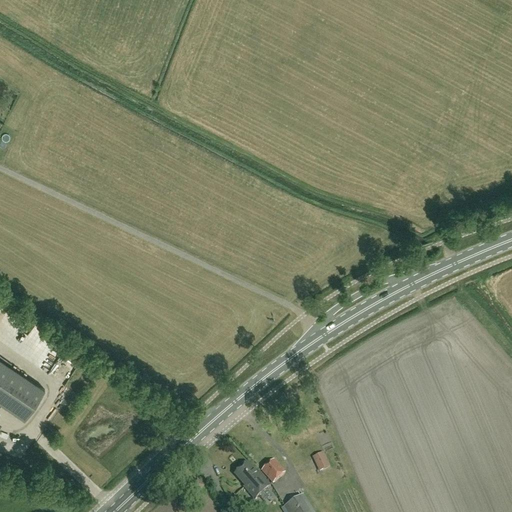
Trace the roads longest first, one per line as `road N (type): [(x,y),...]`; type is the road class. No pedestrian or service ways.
road 1 (primary): [(115,511),(295,355)]
road 2 (unclassified): [(441,271),(357,294),(313,327),(295,355)]
road 3 (primary): [(295,355),(441,271)]
